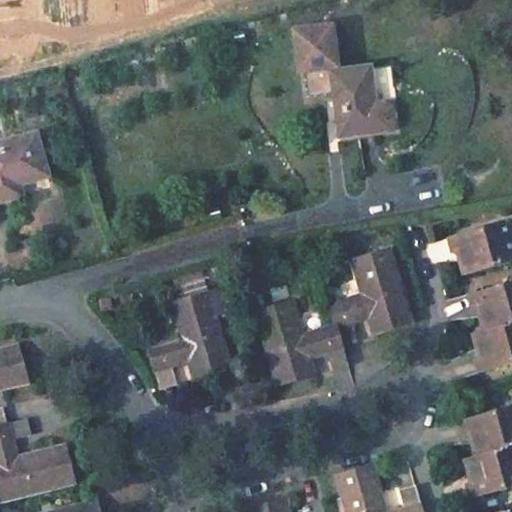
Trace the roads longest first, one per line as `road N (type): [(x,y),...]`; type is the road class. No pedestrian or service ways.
road 1 (residential): [(147,422),(171,470),(188,487),(211,491),(404,433),(417,418),(419,398),(410,383),(387,379),(297,410),(174,421)]
road 2 (residential): [(55,291),(238,237)]
road 3 (residential): [(55,291),(147,422)]
